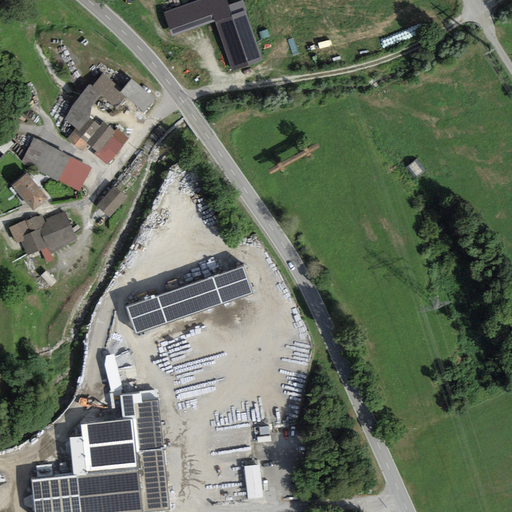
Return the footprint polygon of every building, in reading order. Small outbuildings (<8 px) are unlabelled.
[(222,0),(197,0),(162,13),(170,34),(212,19),(230,67),(257,57),(238,3),(225,7),(222,0)] [(93,89),(88,86),(64,117),(77,127),(68,138),(83,150),(89,143),(97,150),(94,154),(108,164),(129,137),(117,128),(115,130),(103,120),(100,124),(91,117),(92,105),(100,95),(115,107),(126,93),(144,109),(154,97),(132,80),(122,92),(103,77),(93,89)] [(92,166),(33,137),(20,162),(79,191),(92,166)] [(409,165),(416,175),(423,169),(416,160),(409,165)] [(47,197),(26,172),(12,185),(33,209),(47,197)] [(127,197),(115,186),(97,207),(110,217),(127,197)] [(34,216),(9,228),(16,242),(20,240),(27,254),(40,249),(46,262),(54,259),(52,255),(79,242),(65,212),(46,221),(43,215),(34,216)] [(124,307),(133,334),(250,293),(241,266),(124,307)] [(125,386),(119,360),(117,348),(105,351),(114,388),(125,386)] [(84,472),(32,477),(35,511),(140,511),(172,509),(160,397),(135,400),(140,450),(108,453),(107,441),(81,443),(84,472)] [(261,464),(244,466),(248,498),(264,497),(261,464)]
